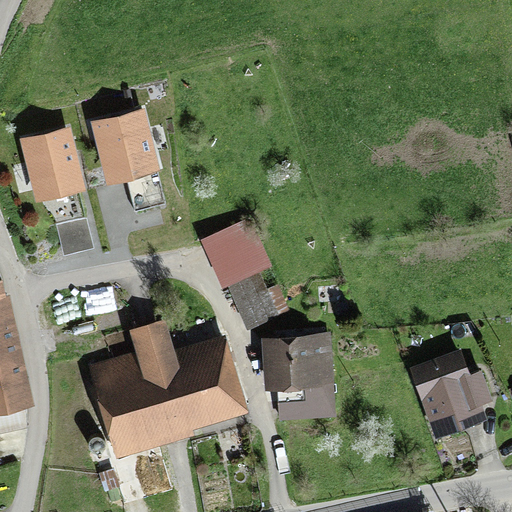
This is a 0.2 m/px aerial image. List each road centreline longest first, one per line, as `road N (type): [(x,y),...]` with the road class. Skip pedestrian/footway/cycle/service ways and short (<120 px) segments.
road 1 (residential): [(0,236),(39,390),(20,511)]
road 2 (tertiary): [(344,511),(511,483)]
